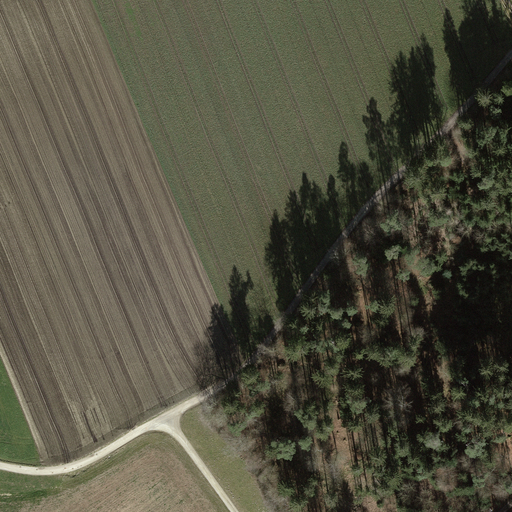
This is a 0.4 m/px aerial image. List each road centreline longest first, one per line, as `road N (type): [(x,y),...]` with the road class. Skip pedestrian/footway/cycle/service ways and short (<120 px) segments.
road 1 (track): [(511,19),(375,168),(274,313),(165,404)]
road 2 (track): [(165,404),(56,464),(0,456)]
road 3 (track): [(165,404),(246,511)]
